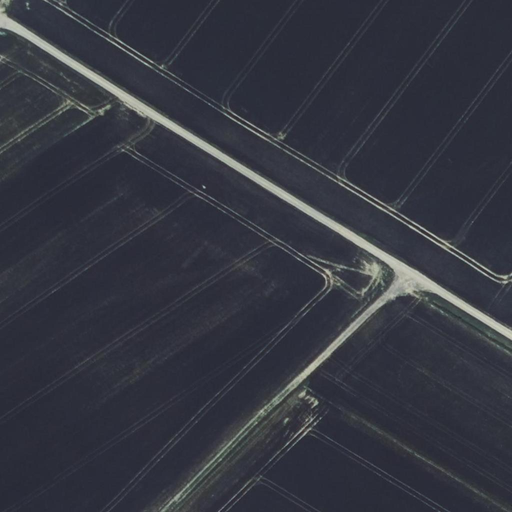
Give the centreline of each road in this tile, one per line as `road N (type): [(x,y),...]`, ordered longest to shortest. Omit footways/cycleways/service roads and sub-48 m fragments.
road 1 (track): [(0,20),(511,340)]
road 2 (track): [(171,511),(409,277)]
